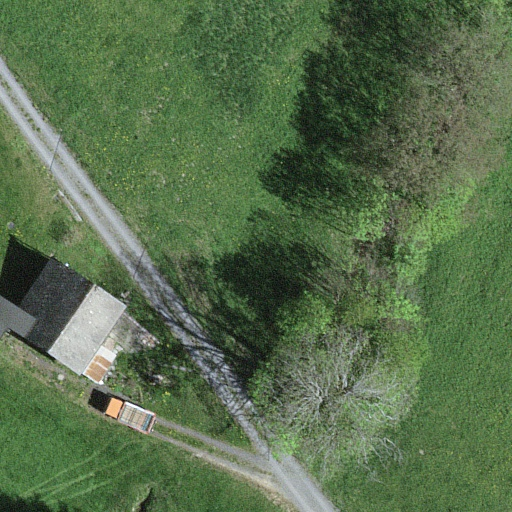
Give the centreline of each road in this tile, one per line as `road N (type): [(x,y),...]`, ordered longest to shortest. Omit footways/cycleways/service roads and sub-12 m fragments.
road 1 (track): [(0,76),(316,511)]
road 2 (track): [(296,485),(80,397)]
